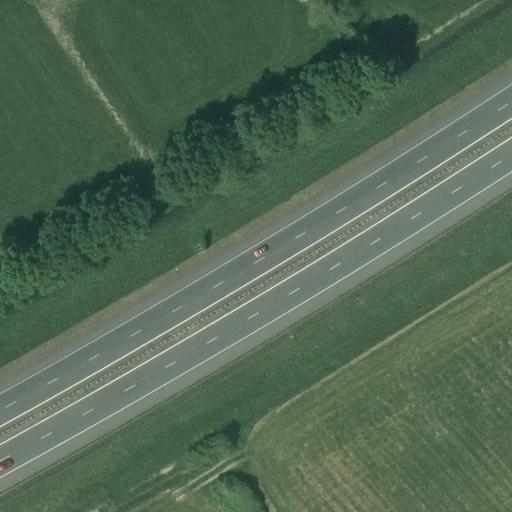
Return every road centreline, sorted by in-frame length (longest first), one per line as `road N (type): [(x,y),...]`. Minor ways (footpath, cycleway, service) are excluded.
road 1 (motorway): [(511,100),(0,412)]
road 2 (motorway): [(0,461),(511,155)]
